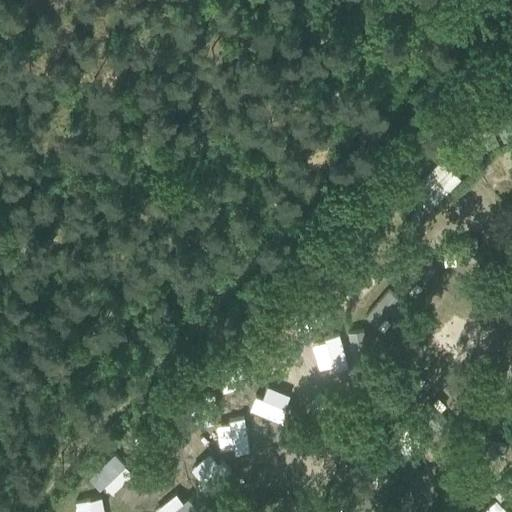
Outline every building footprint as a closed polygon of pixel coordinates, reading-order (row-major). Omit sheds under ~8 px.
[(498,143),(493,132),(482,137),(487,149),(498,143)] [(468,155),(477,165),(485,157),(476,147),(468,155)] [(406,191),(426,209),(458,175),(437,156),(406,191)] [(418,205),(409,214),(416,222),(426,212),(418,205)] [(336,287),(352,302),(374,279),(358,263),(336,287)] [(327,294),(312,308),(330,328),(345,313),(327,294)] [(268,342),(296,363),(312,342),(284,320),(268,342)] [(315,347),(293,372),(310,388),(333,363),(315,347)] [(289,367),(279,359),(270,370),(281,378),(289,367)] [(211,391),(236,414),(254,396),(229,372),(211,391)] [(193,442),(206,428),(192,414),(178,429),(193,442)] [(392,441),(410,455),(422,440),(404,425),(392,441)] [(212,453),(237,473),(257,448),(232,428),(212,453)] [(375,463),(367,472),(382,484),(389,475),(375,463)] [(132,474),(147,498),(162,489),(147,464),(132,474)] [(401,465),(394,474),(405,484),(412,474),(401,465)] [(353,478),(364,489),(373,479),(366,473),(361,469),(353,478)] [(332,499),(346,511),(367,511),(375,504),(354,485),(345,494),(340,490),(332,499)]
